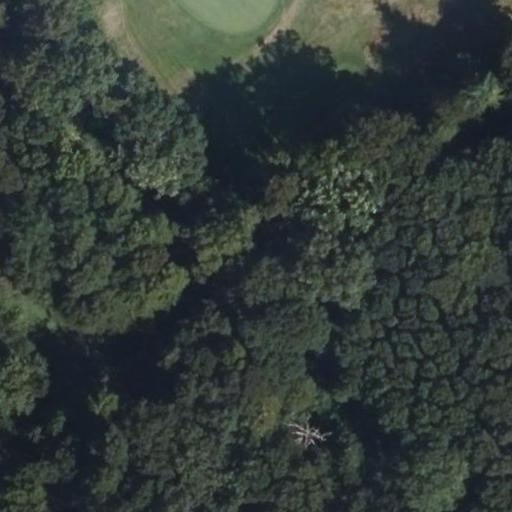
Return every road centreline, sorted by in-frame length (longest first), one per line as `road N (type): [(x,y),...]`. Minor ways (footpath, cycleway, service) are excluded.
road 1 (unknown): [(0,56),(237,294)]
road 2 (unknown): [(511,116),(237,294)]
road 3 (track): [(237,294),(447,511)]
road 4 (track): [(237,294),(0,442)]
